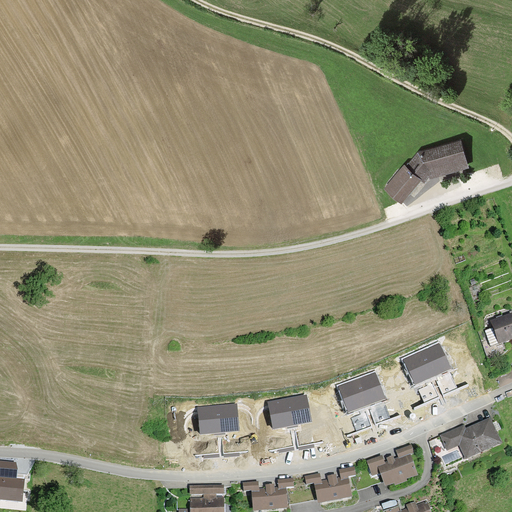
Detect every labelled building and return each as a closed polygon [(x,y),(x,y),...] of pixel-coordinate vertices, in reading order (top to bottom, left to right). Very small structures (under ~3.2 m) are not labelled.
[(384,187),(401,201),(421,179),(425,181),(430,176),(430,178),(470,166),(461,137),(418,150),(406,164),(405,162),(384,187)] [(511,313),(499,318),(491,322),(499,345),(511,339),(511,313)] [(440,342),(403,359),(416,385),(431,378),(434,377),(452,368),(440,342)] [(376,372),(338,386),(348,413),(365,407),(368,405),(386,399),(376,372)] [(308,395),(269,402),(273,428),(289,426),(296,425),(312,422),(308,395)] [(237,404),(199,408),(201,433),(216,432),(234,430),(239,430),(237,404)] [(464,425),(440,436),(447,451),(459,446),(466,460),(502,444),(490,418),(470,428),(466,429),(464,425)] [(412,445),(396,451),(399,458),(399,459),(411,455),(415,454),(412,445)] [(390,457),(387,459),(388,462),(385,463),(386,464),(378,467),(381,474),(386,488),(394,485),(395,487),(407,482),(407,481),(418,476),(411,455),(399,459),(399,458),(395,460),(394,456),(390,457)] [(385,463),(383,456),(367,461),(373,477),(381,474),(378,467),(386,464),(385,463)] [(0,494),(1,494),(1,500),(22,502),(23,485),(10,484),(11,474),(3,473),(3,467),(0,466),(0,494)] [(355,468),(339,471),(341,478),(341,481),(349,480),(349,478),(356,477),(355,468)] [(322,481),(321,474),(305,477),(307,486),(315,485),(322,483),(322,481)] [(328,480),(322,481),(322,483),(315,485),(319,505),(353,498),(349,480),(341,481),(341,478),(337,479),(337,475),(332,476),(328,477),(328,480)] [(293,479),(278,480),(279,488),(279,490),(287,490),(287,489),(294,488),(293,479)] [(260,489),(259,482),(243,483),(244,492),(252,491),(260,491),(260,489)] [(266,489),(260,489),(260,491),(252,491),(254,511),(289,509),(287,490),(279,490),(279,488),(275,488),(275,484),(270,485),(266,485),(266,489)] [(190,511),(224,511),(224,485),(190,486),(190,510),(190,511)] [(401,511),(398,511),(431,511),(427,501),(417,505),(416,502),(411,503),(406,505),(408,508),(401,511)]
